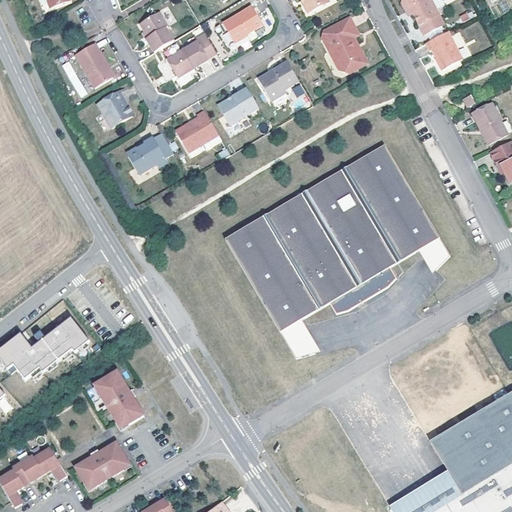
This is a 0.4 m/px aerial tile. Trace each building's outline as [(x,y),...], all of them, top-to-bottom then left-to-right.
[(68,0),(47,0),(51,9),(69,2),(68,0)] [(329,3),(327,0),(304,0),(306,3),(304,6),(308,14),(329,3)] [(402,0),(403,1),(402,3),(406,11),(410,9),(413,14),(424,35),(444,25),(436,10),(445,5),(441,0),(402,0)] [(251,7),(224,24),(238,47),(249,41),(250,42),(257,38),(254,32),(263,27),(251,7)] [(147,40),(155,53),(174,42),(166,28),(168,27),(160,13),(140,25),(148,38),(147,40)] [(467,13),(460,17),(464,23),(470,19),(467,13)] [(348,19),(324,33),(322,38),(332,57),(334,57),(341,71),(350,74),(368,64),(361,51),(357,49),(352,40),(359,35),(355,27),(352,28),(348,19)] [(462,60),(448,33),(426,44),(431,52),(433,51),(443,70),(462,60)] [(217,54),(205,35),(197,40),(198,43),(168,60),(178,79),(188,72),(187,71),(192,67),(194,69),(209,60),(208,60),(217,54)] [(95,44),(76,56),(95,89),(112,79),(106,68),(108,67),(95,44)] [(71,61),(63,64),(78,98),(86,95),(71,61)] [(299,82),(287,63),(274,71),(275,73),(269,76),(268,74),(258,81),(272,102),(286,93),(285,90),(299,82)] [(293,87),(296,96),(305,93),(302,84),(293,87)] [(230,126),(260,109),(247,90),(234,98),(235,100),(229,103),(228,101),(219,107),(230,126)] [(119,92),(117,94),(124,107),(127,105),(119,92)] [(117,94),(97,105),(111,129),(132,117),(132,114),(127,105),(124,107),(117,94)] [(467,109),(476,104),(471,96),(463,100),(467,109)] [(302,97),(293,102),(297,108),(306,103),(302,97)] [(482,128),(484,133),(483,134),(488,145),(508,135),(493,104),(473,115),(480,129),(482,128)] [(207,150),(222,140),(205,113),(197,117),(198,118),(193,122),(194,126),(178,135),(189,153),(204,145),(207,150)] [(194,126),(193,122),(176,132),(178,135),(194,126)] [(166,160),(174,155),(161,134),(144,144),(145,145),(139,150),(137,147),(130,152),(129,157),(140,175),(158,165),(160,168),(167,164),(166,160)] [(511,142),(490,153),(498,168),(500,167),(504,174),(510,184),(511,182),(511,142)] [(385,147),(226,241),(296,360),(315,354),(317,354),(313,345),(310,345),(307,336),(305,337),(300,321),(330,304),(336,315),(348,312),(368,300),(388,288),(396,279),(390,268),(418,252),(430,261),(428,264),(436,271),(450,257),(385,147)] [(222,161),(231,156),(227,149),(218,154),(222,161)] [(15,369),(24,379),(38,366),(41,370),(69,345),(72,348),(86,336),(66,314),(53,326),(57,330),(29,355),(13,337),(0,348),(0,363),(6,370),(12,365),(15,369)] [(12,365),(6,370),(10,374),(15,369),(12,365)] [(117,373),(97,385),(103,394),(100,396),(116,423),(121,420),(125,427),(143,416),(133,398),(128,392),(117,373)] [(103,394),(97,385),(94,387),(100,396),(103,394)] [(449,472),(390,508),(392,511),(511,511),(511,393),(431,443),(449,472)] [(121,420),(116,423),(120,429),(125,427),(121,420)] [(114,446),(80,469),(86,478),(79,481),(85,490),(91,486),(94,491),(123,473),(119,468),(125,464),(114,446)] [(12,472),(0,479),(0,487),(14,509),(21,504),(13,490),(15,489),(16,491),(49,471),(48,469),(50,467),(59,481),(66,476),(50,449),(33,460),(32,458),(11,470),(12,472)] [(125,464),(119,468),(123,473),(129,469),(125,464)] [(80,469),(74,472),(79,481),(86,478),(80,469)] [(91,486),(85,490),(88,495),(94,491),(91,486)] [(170,511),(164,502),(147,511),(170,511)]
